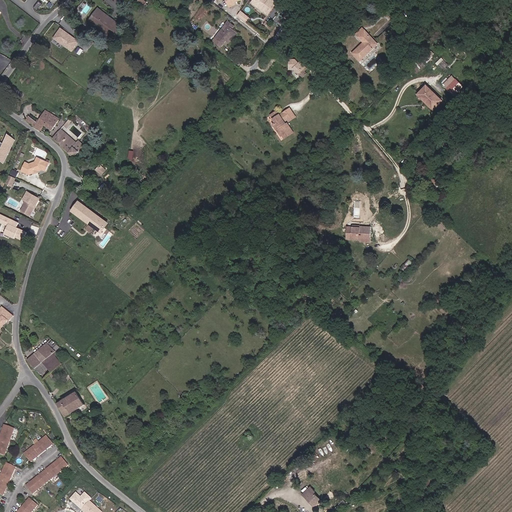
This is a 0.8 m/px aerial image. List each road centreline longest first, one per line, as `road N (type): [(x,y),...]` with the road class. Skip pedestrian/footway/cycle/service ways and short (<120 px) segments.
road 1 (track): [(65,170),(112,211),(124,212),(206,137),(303,0)]
road 2 (unclassified): [(0,105),(57,148),(65,170),(17,314),(17,346),(29,375)]
